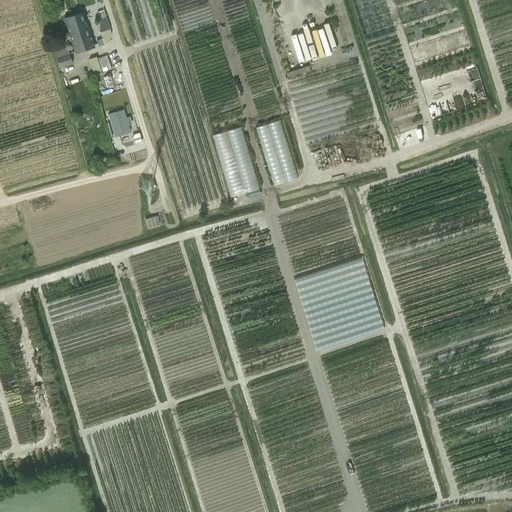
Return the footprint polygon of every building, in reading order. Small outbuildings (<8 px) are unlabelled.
[(392,30),(383,0),(350,0),(361,39),(392,30)] [(78,31),(84,49),(94,45),(83,12),(76,14),(81,30),(78,31)] [(75,52),(84,49),(78,31),(81,30),(76,14),(64,18),(75,52)] [(110,41),(111,35),(111,32),(106,17),(101,18),(104,30),(100,31),(102,38),(97,40),(98,45),(110,41)] [(298,63),(331,54),(323,26),(290,35),(298,63)] [(55,57),(59,67),(73,64),(68,47),(54,51),(56,56),(55,57)] [(99,58),(97,58),(96,56),(89,58),(93,72),(100,69),(101,71),(111,68),(106,55),(106,53),(98,56),(99,58)] [(115,137),(130,132),(123,109),(108,114),(115,137)] [(272,184),(297,177),(281,119),(256,126),(272,184)] [(229,196),(260,188),(243,125),(212,132),(229,196)] [(135,143),(142,141),(139,132),(132,134),(135,143)] [(261,194),(259,189),(247,192),(249,197),(261,194)] [(147,227),(160,224),(158,214),(145,217),(147,227)]
